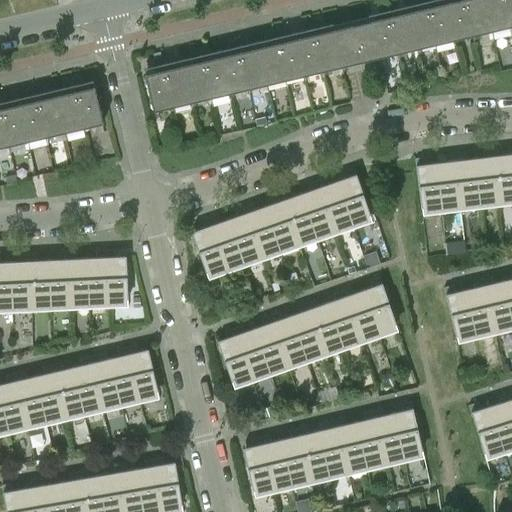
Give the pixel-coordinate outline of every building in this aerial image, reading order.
[(511,0),(413,0),(415,4),(397,8),(395,1),(376,6),(377,12),(367,15),(369,20),(333,29),(332,23),(321,26),(320,19),(301,23),(302,30),(293,32),(284,35),(282,28),(263,32),(265,39),(256,41),(247,43),(245,37),(226,41),(227,48),(218,50),(209,52),(208,46),(189,50),(190,57),(172,61),(170,54),(151,59),(153,66),(143,68),(144,74),(153,111),(511,25),(511,0)] [(0,147),(102,123),(92,80),(82,83),(80,76),(61,80),(63,87),(45,91),(43,85),(24,89),(25,96),(7,100),(6,93),(0,94),(0,147)] [(264,117),(255,119),(256,124),(256,127),(265,125),(265,122),(264,117)] [(511,158),(511,153),(502,154),(501,147),(491,149),(498,199),(511,197),(511,158)] [(482,150),(482,157),(473,158),(478,201),(498,199),(491,149),(482,150)] [(473,158),(464,159),(463,152),(453,153),(459,204),(478,201),(473,158)] [(443,154),(444,161),(435,162),(436,167),(440,206),(459,204),(453,153),(443,154)] [(440,206),(436,167),(435,162),(426,163),(425,157),(414,158),(420,208),(440,206)] [(342,170),(345,177),(336,180),(338,185),(351,222),(370,215),(353,167),(342,170)] [(351,222),(338,185),(336,180),(327,183),(325,177),(316,180),(333,228),(351,222)] [(333,228),(316,180),(306,183),(309,190),(300,193),(314,234),(333,228)] [(314,234),(300,193),(291,196),(289,189),(279,193),(296,241),(314,234)] [(296,241),(279,193),(270,196),(272,203),(264,206),(265,210),(278,247),(296,241)] [(278,247),(265,210),(264,206),(255,209),(253,202),(243,205),(260,253),(278,247)] [(234,209),(236,215),(227,218),(229,223),(242,260),(260,253),(243,205),(234,209)] [(242,260),(229,223),(227,218),(219,221),(216,215),(207,218),(224,266),(242,260)] [(198,221),(200,228),(190,231),(205,273),(224,266),(207,218),(198,221)] [(115,249),(105,250),(107,300),(127,299),(125,256),(115,256),(115,249)] [(95,250),(95,257),(86,257),(88,301),(107,300),(105,250),(95,250)] [(57,259),(48,259),(50,303),(69,302),(66,251),(56,252),(57,259)] [(76,251),(66,251),(69,302),(88,301),(86,257),(77,258),(76,251)] [(18,261),(9,261),(11,305),(31,304),(28,253),(18,254),(18,261)] [(38,253),(28,253),(31,304),(50,303),(48,259),(38,260),(38,253)] [(0,261),(0,305),(11,305),(9,261),(0,262),(0,261)] [(511,322),(511,270),(509,271),(511,278),(501,280),(503,285),(511,323),(511,322)] [(396,324),(379,276),(368,280),(371,286),(362,289),(364,294),(376,331),(396,324)] [(501,280),(493,282),(491,276),(481,278),(493,327),(511,323),(503,285),(501,280)] [(472,280),(473,287),(464,289),(465,294),(474,332),(493,327),(481,278),(472,280)] [(474,332),(465,294),(464,289),(455,291),(454,284),(443,287),(455,336),(474,332)] [(376,331),(364,294),(362,289),(353,292),(351,286),(342,289),(358,337),(376,331)] [(332,292),(335,299),(326,302),(327,307),(340,343),(358,337),(342,289),(332,292)] [(340,343),(327,307),(326,302),(317,305),(315,298),(305,302),(322,350),(340,343)] [(322,350),(305,302),(296,305),(298,312),(290,315),(304,356),(322,350)] [(290,315),(281,318),(279,311),(269,315),(286,362),(304,356),(290,315)] [(286,362),(269,315),(260,318),(262,324),(253,327),(255,332),(268,369),(286,362)] [(253,327),(245,330),(242,324),(233,327),(250,375),(268,369),(255,332),(253,327)] [(250,375),(233,327),(223,330),(226,337),(216,340),(231,382),(250,375)] [(147,349),(137,351),(136,344),(126,346),(138,396),(157,391),(148,353),(147,349)] [(138,396),(126,346),(116,349),(118,355),(109,358),(119,400),(138,396)] [(98,353),(89,355),(100,405),(119,400),(109,358),(100,360),(98,353)] [(100,405),(89,355),(79,357),(81,364),(72,366),(82,409),(100,405)] [(72,366),(63,369),(61,362),(51,364),(63,414),(82,409),(72,366)] [(42,366),(43,373),(34,375),(44,418),(63,414),(51,364),(42,366)] [(34,375),(25,377),(24,371),(14,373),(26,422),(44,418),(34,375)] [(26,422),(14,373),(4,375),(6,382),(0,383),(0,396),(7,427),(26,422)] [(511,443),(511,414),(505,393),(496,396),(498,402),(489,405),(502,447),(511,443)] [(410,401),(400,403),(401,410),(392,412),(402,455),(422,450),(410,401)] [(489,405),(480,408),(478,401),(468,405),(483,453),(502,447),(489,405)] [(392,412),(383,414),(381,408),(372,410),(383,459),(402,455),(392,412)] [(364,419),(354,421),(356,426),(365,464),(383,459),(372,410),(362,412),(364,419)] [(354,421),(346,423),(344,416),(334,419),(346,468),(365,464),(356,426),(354,421)] [(334,419),(325,421),(326,428),(317,430),(327,473),(346,468),(334,419)] [(317,430),(308,432),(307,425),(297,427),(309,477),(327,473),(317,430)] [(309,477),(297,427),(287,430),(289,436),(280,439),(290,481),(309,477)] [(280,439),(271,441),(269,434),(260,436),(271,486),(290,481),(280,439)] [(242,448),(243,452),(252,490),(271,486),(260,436),(250,439),(252,445),(242,448)] [(163,456),(153,458),(162,508),(182,505),(174,461),(164,463),(163,456)] [(143,460),(144,467),(135,468),(143,511),(162,508),(153,458),(143,460)] [(135,468),(126,470),(125,463),(115,465),(123,511),(138,511),(143,511),(135,468)] [(105,466),(107,473),(97,475),(103,511),(123,511),(115,465),(105,466)] [(103,511),(97,475),(88,476),(87,469),(77,471),(84,511),(103,511)] [(69,480),(60,481),(64,511),(84,511),(77,471),(67,473),(69,480)] [(64,511),(60,481),(50,483),(49,476),(40,478),(45,511),(64,511)] [(45,511),(40,478),(30,479),(31,486),(22,488),(25,511),(45,511)] [(25,511),(22,488),(13,489),(11,482),(1,484),(5,511),(25,511)]
